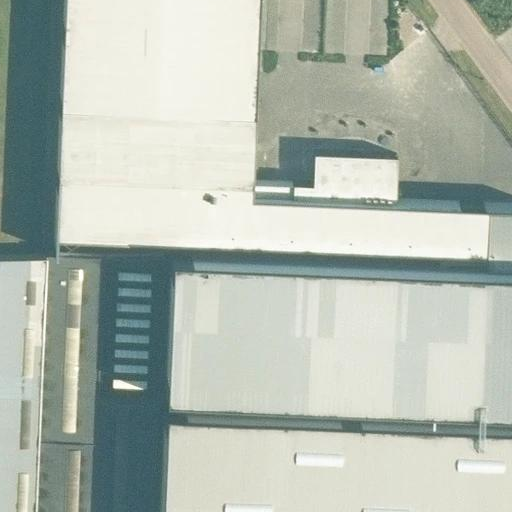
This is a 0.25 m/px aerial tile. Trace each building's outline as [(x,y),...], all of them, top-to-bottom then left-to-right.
[(63,0),(59,100),(254,108),(258,0),(63,0)] [(404,18),(403,34),(411,34),(411,18),(404,18)] [(251,179),(254,108),(59,100),(56,171),(251,179)] [(311,195),(394,198),(396,153),(313,149),(312,181),(311,195)] [(311,195),(312,181),(251,179),(56,171),(53,252),(45,251),(45,254),(102,253),(162,252),(163,252),(169,253),(481,266),(483,202),(394,198),(311,195)] [(169,253),(163,389),(511,403),(511,203),(483,202),(481,266),(169,253)] [(151,511),(157,424),(156,424),(163,252),(162,252),(102,253),(45,254),(38,410),(32,511),(151,511)] [(0,511),(32,511),(38,410),(45,254),(0,254),(0,511)] [(511,511),(511,415),(166,399),(160,511),(511,511)]
